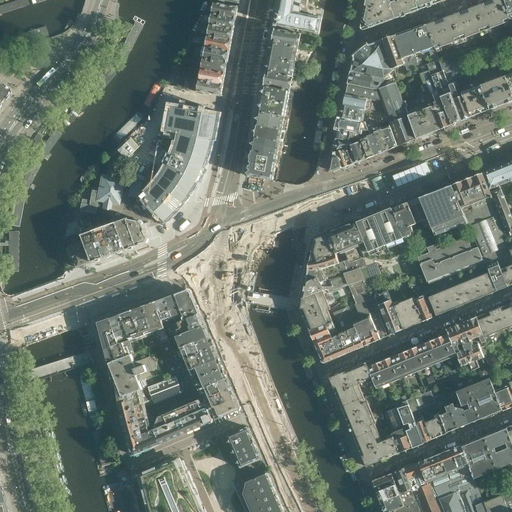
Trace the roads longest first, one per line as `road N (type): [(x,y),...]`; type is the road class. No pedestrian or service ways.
road 1 (residential): [(257,412),(134,463),(86,310)]
road 2 (tertiary): [(224,227),(0,322)]
road 3 (residential): [(224,227),(258,0)]
road 4 (residential): [(511,293),(321,372)]
road 5 (residential): [(511,417),(365,479)]
road 6 (unclassified): [(211,264),(215,316),(257,412)]
road 7 (residential): [(320,190),(351,40)]
road 8 (residential): [(308,229),(296,305),(321,372)]
road 9 (tertiary): [(86,310),(211,264)]
road 10 (tertiary): [(308,229),(392,193),(418,168)]
road 11 (residential): [(351,40),(472,0)]
road 12 (primary): [(29,511),(0,392)]
